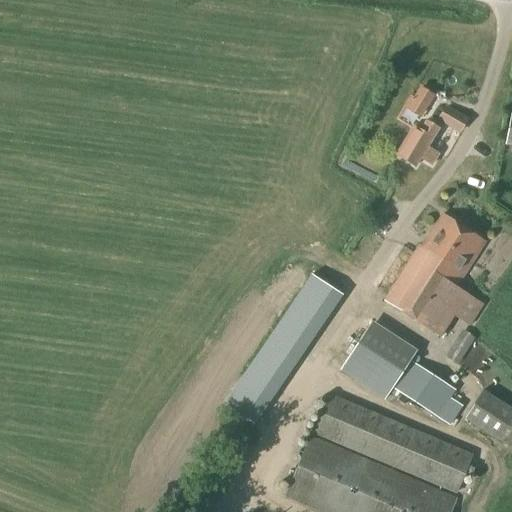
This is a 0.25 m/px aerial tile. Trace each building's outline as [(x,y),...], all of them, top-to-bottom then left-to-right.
[(419,119),(433,95),(421,87),(406,111),(419,119)] [(426,149),(437,130),(425,123),(419,133),(412,129),(396,156),(415,167),(420,159),(431,165),(437,155),(426,149)] [(455,288),(484,243),(442,215),(421,247),(419,246),(384,302),(439,338),(453,317),(468,327),(482,305),(455,288)] [(312,272),(243,371),(280,396),(292,379),(289,377),(346,295),(312,272)] [(455,391),(410,362),(417,351),(371,321),(338,372),(384,401),(393,388),(437,418),(437,419),(449,427),(462,407),(450,399),(455,391)] [(511,449),(511,411),(482,392),(464,419),(511,449)] [(456,495),(458,489),(473,455),(329,395),(311,436),(456,495)] [(319,511),(450,511),(456,500),(309,438),(284,497),(319,511)]
